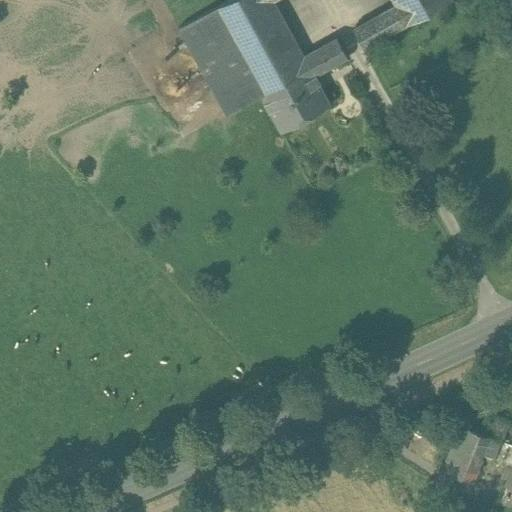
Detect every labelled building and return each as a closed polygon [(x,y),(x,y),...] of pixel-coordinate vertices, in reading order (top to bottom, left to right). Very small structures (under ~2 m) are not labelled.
[(269,5),(266,0),(233,0),(211,12),(258,100),(261,105),(309,78),(299,60),(269,5)] [(386,0),(392,9),(351,32),(361,50),(448,3),(446,0),(386,0)] [(258,100),(211,12),(174,32),(222,120),(258,100)] [(333,42),(299,60),(309,78),(343,60),(333,42)] [(309,78),(261,105),(278,136),(326,110),(309,78)] [(489,416),(482,434),(501,441),(508,423),(489,416)] [(482,434),(460,425),(442,469),(472,481),(483,454),(494,459),(501,441),(482,434)] [(511,465),(504,485),(507,486),(500,503),(511,507),(511,465)]
